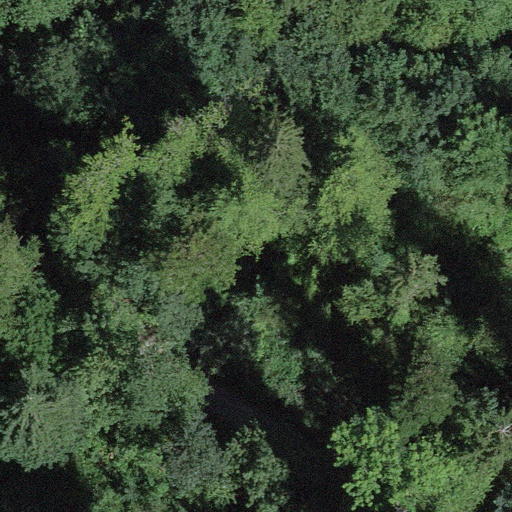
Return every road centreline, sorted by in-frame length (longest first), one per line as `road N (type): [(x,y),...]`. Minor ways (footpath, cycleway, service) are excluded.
road 1 (track): [(398,511),(133,344),(0,298)]
road 2 (track): [(0,171),(133,344)]
